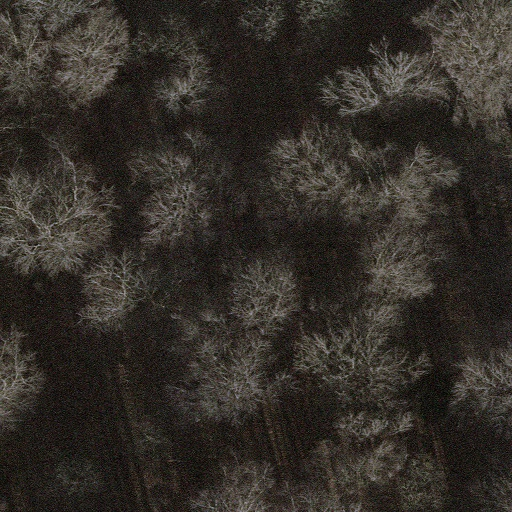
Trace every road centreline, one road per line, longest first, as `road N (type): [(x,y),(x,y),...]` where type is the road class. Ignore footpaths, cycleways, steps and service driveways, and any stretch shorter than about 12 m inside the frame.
road 1 (track): [(0,237),(148,241),(347,199),(511,211)]
road 2 (track): [(303,0),(348,9),(511,80)]
